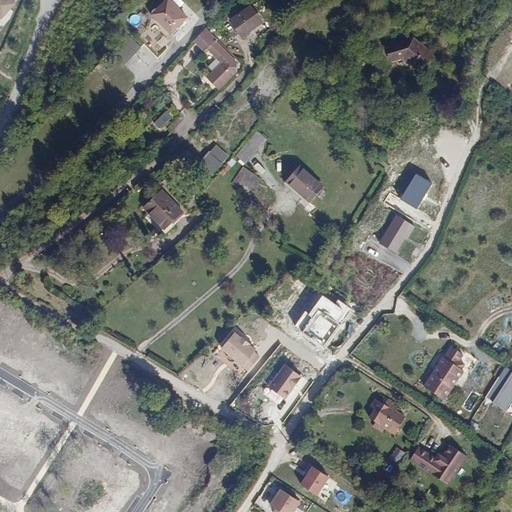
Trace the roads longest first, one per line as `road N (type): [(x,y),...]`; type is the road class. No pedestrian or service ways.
road 1 (unclassified): [(476,139),(429,248),(281,442)]
road 2 (unclassified): [(2,275),(281,442)]
road 3 (residential): [(2,275),(200,123)]
road 4 (residential): [(0,373),(151,465),(156,483),(136,511)]
road 5 (residential): [(0,114),(58,3)]
